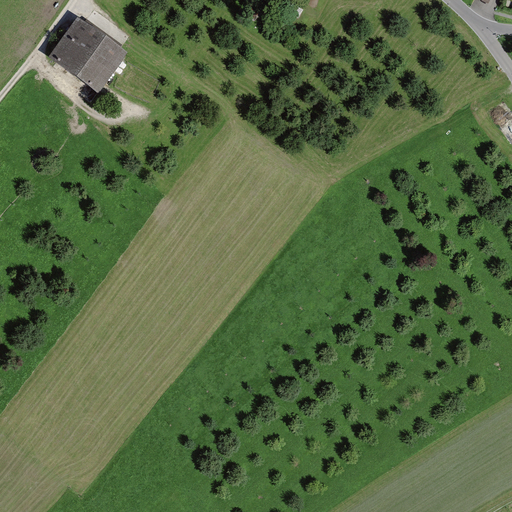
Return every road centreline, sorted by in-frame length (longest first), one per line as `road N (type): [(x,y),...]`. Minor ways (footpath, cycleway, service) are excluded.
road 1 (track): [(37,60),(106,122),(132,113),(123,98)]
road 2 (track): [(76,0),(0,102)]
